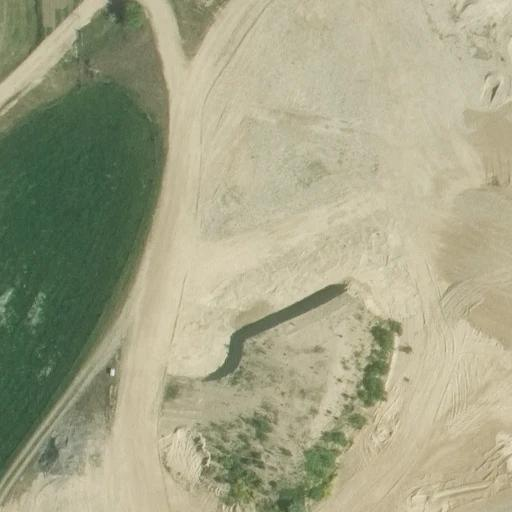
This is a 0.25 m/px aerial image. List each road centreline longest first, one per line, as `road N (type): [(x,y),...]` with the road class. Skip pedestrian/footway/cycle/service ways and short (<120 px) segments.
road 1 (track): [(133,511),(104,355),(157,244),(174,185),(172,90),(149,0)]
road 2 (track): [(0,494),(104,355)]
road 3 (track): [(0,107),(65,58),(112,0)]
